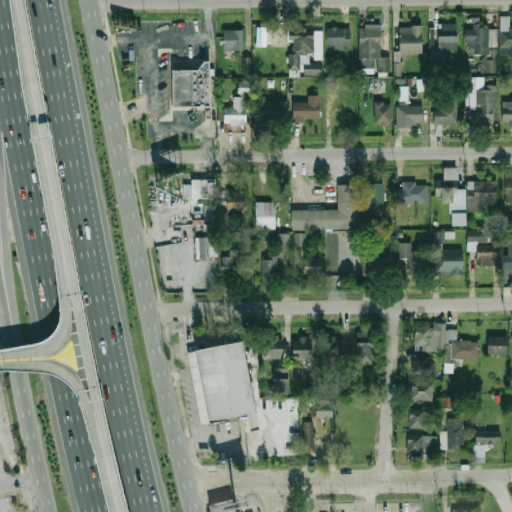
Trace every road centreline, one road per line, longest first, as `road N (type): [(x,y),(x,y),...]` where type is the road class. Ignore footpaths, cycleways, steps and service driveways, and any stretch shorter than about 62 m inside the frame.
road 1 (motorway): [(155,511),(108,332),(48,0)]
road 2 (primary): [(188,482),(93,0)]
road 3 (motorway): [(121,511),(19,34)]
road 4 (motorway): [(0,92),(85,511)]
road 5 (residential): [(122,158),(511,152)]
road 6 (motorway): [(19,34),(61,325),(47,345),(0,353)]
road 7 (residential): [(152,311),(511,303)]
road 8 (residential): [(94,5),(422,0)]
road 9 (residential): [(188,482),(511,475)]
road 10 (motorway): [(0,182),(21,413)]
road 11 (primary): [(0,304),(43,511)]
road 12 (motorway): [(0,364),(45,366),(70,381),(111,511)]
road 13 (residential): [(385,482),(396,306)]
